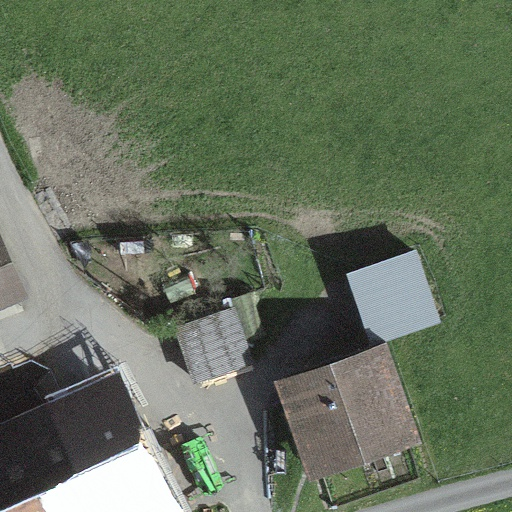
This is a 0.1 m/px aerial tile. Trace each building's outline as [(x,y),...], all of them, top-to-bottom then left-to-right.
[(414,249),(346,274),(371,345),(439,320),(414,249)] [(0,281),(9,277),(0,256),(0,281)] [(177,325),(196,380),(250,360),(232,306),(177,325)] [(290,383),(317,459),(402,430),(376,353),(290,383)] [(0,431),(0,511),(182,511),(118,389),(0,431)]
